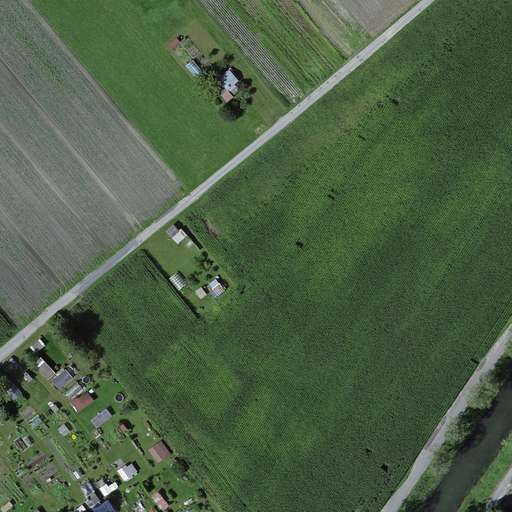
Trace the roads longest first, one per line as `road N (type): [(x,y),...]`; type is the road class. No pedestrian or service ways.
road 1 (track): [(430,0),(0,354)]
road 2 (unclassified): [(394,511),(511,336)]
